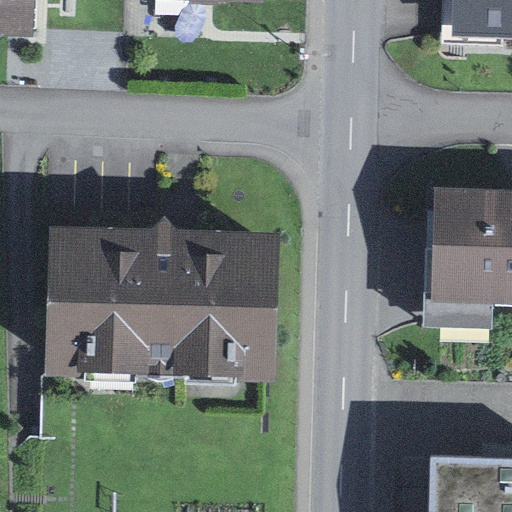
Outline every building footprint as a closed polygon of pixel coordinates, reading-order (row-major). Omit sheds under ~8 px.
[(0,0),(0,23),(29,23),(29,0),(0,0)] [(511,0),(451,0),(450,21),(511,26),(511,0)] [(511,200),(429,199),(427,297),(511,299),(511,200)] [(37,378),(268,376),(266,239),(35,241),(37,378)] [(511,511),(511,446),(410,444),(408,511),(511,511)]
